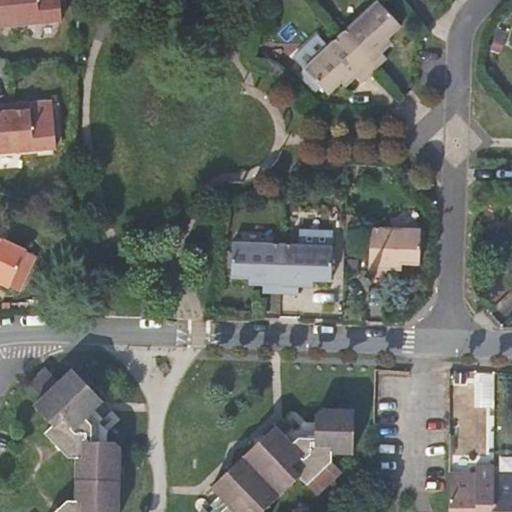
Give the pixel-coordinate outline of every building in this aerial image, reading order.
[(55,0),(0,0),(0,31),(57,26),(55,0)] [(377,0),(362,14),(342,32),(373,66),(385,55),(381,50),(378,46),(388,37),(402,24),(395,16),(386,6),(380,0),(377,0)] [(364,0),(356,7),(362,14),(377,0),(364,0)] [(390,2),(386,6),(395,16),(400,12),(390,2)] [(295,54),(305,65),(311,72),(322,84),(329,91),(342,79),(352,69),(355,73),(360,79),(373,66),(342,32),(329,43),(319,32),(295,54)] [(391,41),(388,37),(378,46),(381,50),(391,41)] [(346,82),(355,73),(352,69),(342,79),(346,82)] [(317,88),(322,84),(311,72),(307,77),(317,88)] [(25,117),(0,119),(0,157),(54,153),(50,108),(25,110),(25,117)] [(0,112),(0,119),(25,117),(25,110),(0,112)] [(397,219),(396,227),(421,228),(422,220),(397,219)] [(386,272),(387,265),(387,258),(400,259),(420,260),(420,250),(421,237),(421,228),(396,227),(371,225),(369,271),(386,272)] [(333,269),(334,254),(334,244),(335,229),(302,227),(301,242),(283,241),(281,291),(297,291),(298,283),(298,278),(312,279),(333,280),(333,269)] [(0,277),(13,283),(19,271),(26,257),(30,247),(0,231),(0,277)] [(236,231),(236,239),(257,240),(257,232),(236,231)] [(257,240),(236,239),(235,249),(235,262),(234,274),(250,275),(263,275),(263,280),(263,290),(281,291),(283,241),(257,240)] [(29,259),(26,257),(19,271),(23,273),(29,259)] [(38,385),(53,370),(48,364),(33,379),(38,385)] [(61,377),(53,370),(38,385),(45,392),(35,402),(53,421),(45,429),(68,453),(78,454),(77,497),(68,498),(53,511),(118,511),(120,477),(121,443),(116,439),(110,438),(110,431),(99,419),(104,414),(95,405),(104,396),(74,365),(61,377)] [(261,511),(262,511),(300,475),(316,491),(341,468),(332,458),(332,449),(355,448),(356,406),(323,405),(317,411),(317,417),(308,417),(297,427),(294,423),(284,432),(275,424),(212,484),(220,494),(211,502),(215,507),(208,511),(261,511)] [(477,470),(451,470),(450,511),(494,511),(495,473),(496,463),(478,463),(477,470)] [(511,511),(511,472),(495,473),(494,511),(511,511)]
